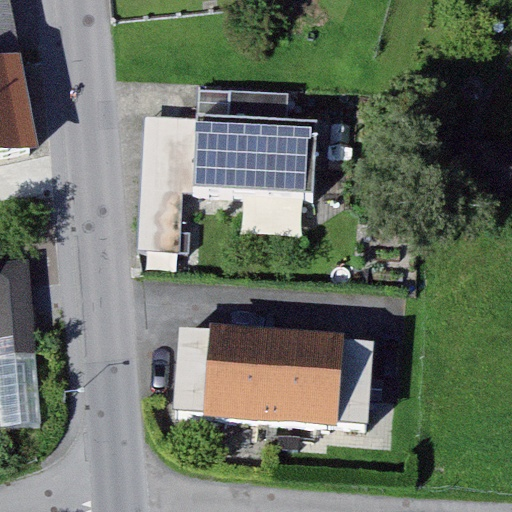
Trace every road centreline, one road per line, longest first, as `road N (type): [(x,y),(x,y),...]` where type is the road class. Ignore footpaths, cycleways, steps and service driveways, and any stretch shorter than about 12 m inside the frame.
road 1 (residential): [(127,477),(113,184),(90,0)]
road 2 (residential): [(127,477),(5,511)]
